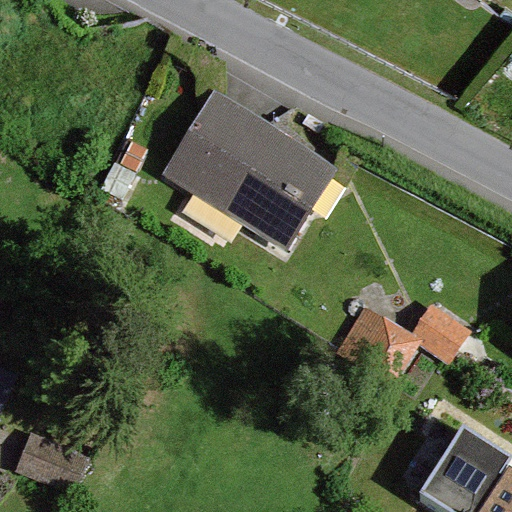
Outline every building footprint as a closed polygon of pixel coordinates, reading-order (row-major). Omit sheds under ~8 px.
[(511,96),(511,58),(472,106),(491,122),(511,96)] [(287,249),(332,174),(244,121),(216,104),(171,178),(287,249)] [(417,343),(367,316),(340,362),(393,393),(421,345),(417,343)] [(470,338),(434,316),(417,343),(421,345),(453,366),(470,338)] [(424,511),(493,511),(508,491),(503,488),(511,474),(511,471),(465,440),(420,509),(424,511)] [(34,441),(22,473),(74,494),(87,462),(34,441)] [(511,511),(511,486),(508,491),(493,511),(511,511)]
